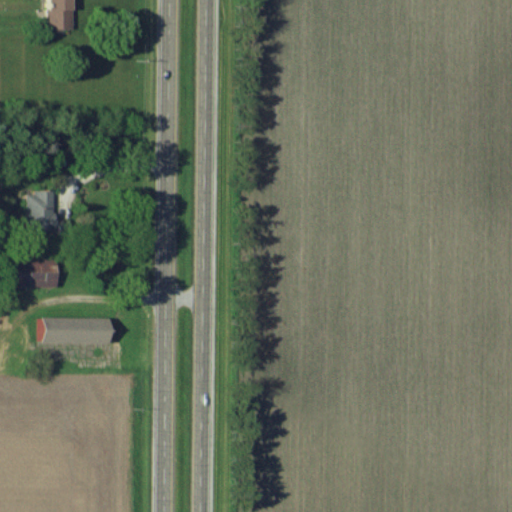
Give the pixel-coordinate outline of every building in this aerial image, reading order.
[(43,0),(43,29),(67,29),(67,0),(43,0)] [(54,190),(54,221),(54,231),(24,231),(23,196),(30,196),(30,190),(54,190)] [(54,221),(63,221),(69,221),(69,240),(54,240),(54,231),(54,221)] [(14,258),(13,286),(53,285),(53,258),(14,258)] [(38,318),(38,341),(104,342),(105,319),(38,318)]
